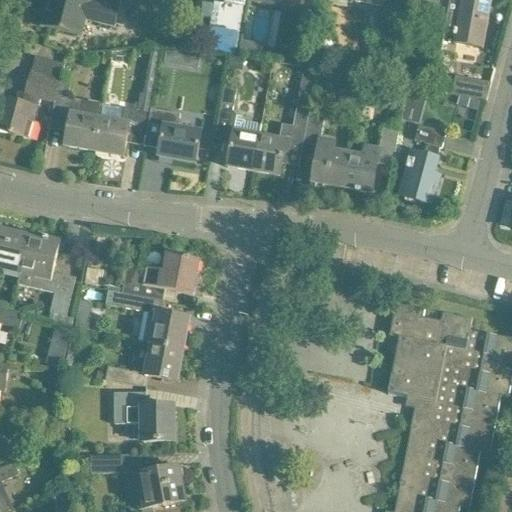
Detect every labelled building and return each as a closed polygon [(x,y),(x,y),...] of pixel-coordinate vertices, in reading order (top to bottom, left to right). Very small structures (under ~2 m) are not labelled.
[(50,0),(42,28),(80,38),(84,21),(114,29),(122,0),(50,0)] [(336,0),(358,4),(384,9),(385,0),(336,0)] [(447,19),(450,0),(397,0),(396,7),(397,8),(398,0),(409,0),(409,1),(413,2),(413,0),(414,0),(430,3),(425,32),(444,36),(447,20),(447,19)] [(450,0),(447,19),(447,20),(444,36),(454,38),(454,41),(484,46),(492,0),(450,0)] [(146,139),(151,114),(149,114),(161,50),(151,49),(143,95),(140,94),(137,111),(124,109),(121,124),(101,120),(95,153),(124,159),(128,135),(146,139)] [(165,53),(163,64),(180,67),(183,52),(165,53)] [(54,104),(56,98),(57,97),(60,85),(66,66),(37,58),(24,105),(6,101),(0,123),(0,132),(29,141),(30,139),(24,138),(28,122),(34,124),(41,100),(54,104)] [(303,148),(299,168),(300,169),(304,147),(309,117),(316,72),(303,70),(302,72),(291,70),(290,75),(302,77),(293,127),(282,125),(279,141),(260,137),(254,173),(280,178),(282,166),(288,167),(291,146),(303,148)] [(487,103),(491,86),(455,80),(452,96),(487,103)] [(101,120),(104,105),(68,98),(70,86),(60,85),(57,97),(56,98),(52,119),(69,123),(65,147),(95,153),(101,120)] [(222,102),(217,132),(228,134),(224,155),(230,156),(227,169),(254,173),(260,137),(261,129),(258,126),(245,124),(243,119),(237,118),(233,114),(234,105),(237,92),(224,89),(222,102)] [(152,110),(151,114),(146,139),(144,148),(160,151),(159,157),(196,164),(202,134),(178,130),(181,115),(152,110)] [(325,120),(309,117),(304,147),(319,149),(313,184),(342,189),(348,156),(333,153),(335,143),(321,141),(325,120)] [(412,154),(401,197),(434,206),(441,179),(435,177),(439,161),(437,161),(440,150),(442,150),(446,134),(419,127),(415,143),(427,146),(424,157),(412,154)] [(363,158),(348,156),(342,189),(356,192),(356,193),(361,194),(361,192),(372,194),(378,160),(394,162),(399,133),(382,130),(379,151),(365,148),(363,158)] [(20,276),(29,237),(0,229),(0,271),(20,276)] [(54,275),(59,252),(63,253),(65,244),(62,240),(49,237),(49,240),(45,239),(44,240),(29,237),(20,276),(17,285),(55,295),(50,315),(67,319),(76,280),(54,275)] [(146,273),(128,270),(123,296),(164,304),(166,291),(194,296),(200,262),(191,260),(191,259),(168,255),(165,273),(147,270),(146,273)] [(164,304),(123,296),(120,309),(143,314),(137,343),(152,346),(183,352),(190,321),(162,315),(164,304)] [(458,511),(459,508),(470,509),(480,453),(491,455),(501,399),(509,400),(511,383),(511,341),(470,333),(472,320),(443,315),(441,324),(423,321),(424,311),(393,306),(388,338),(397,339),(386,396),(414,401),(393,511),(458,511)] [(0,324),(20,330),(24,316),(0,309),(0,324)] [(177,383),(183,352),(152,346),(146,377),(177,383)] [(9,367),(0,365),(0,392),(6,393),(9,367)] [(109,368),(107,382),(139,388),(142,375),(109,368)] [(99,372),(96,380),(104,382),(106,374),(99,372)] [(141,426),(141,443),(174,443),(175,408),(147,408),(147,395),(115,395),(115,426),(141,426)] [(91,457),(91,475),(133,475),(133,456),(91,457)] [(19,476),(14,465),(0,470),(0,511),(14,511),(2,483),(19,476)] [(185,504),(178,468),(133,476),(139,511),(185,504)]
